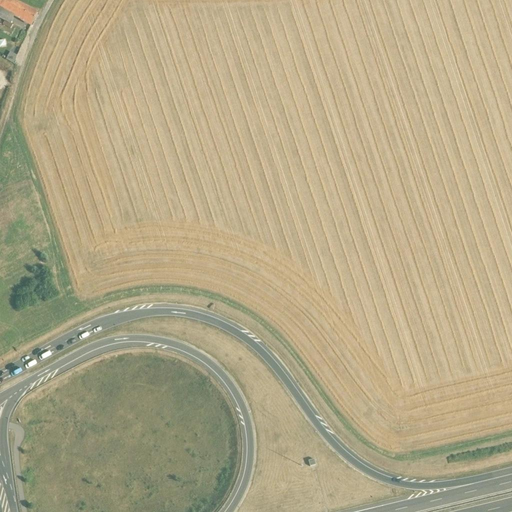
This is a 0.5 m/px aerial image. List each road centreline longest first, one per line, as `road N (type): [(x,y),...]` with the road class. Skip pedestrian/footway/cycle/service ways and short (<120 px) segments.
road 1 (motorway): [(511,476),(429,488),(377,477),(325,436),(261,350),(194,314),(109,320),(0,376)]
road 2 (trunk): [(20,386),(113,341),(162,342),(206,359),(235,393),(248,429),(247,475),(230,511)]
road 3 (trunk): [(511,481),(389,511)]
